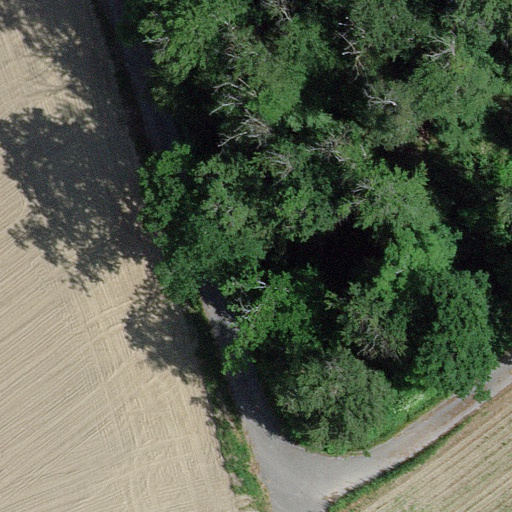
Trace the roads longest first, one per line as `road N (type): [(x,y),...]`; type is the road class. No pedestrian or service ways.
road 1 (track): [(120,0),(287,511)]
road 2 (track): [(284,502),(376,463),(511,370)]
